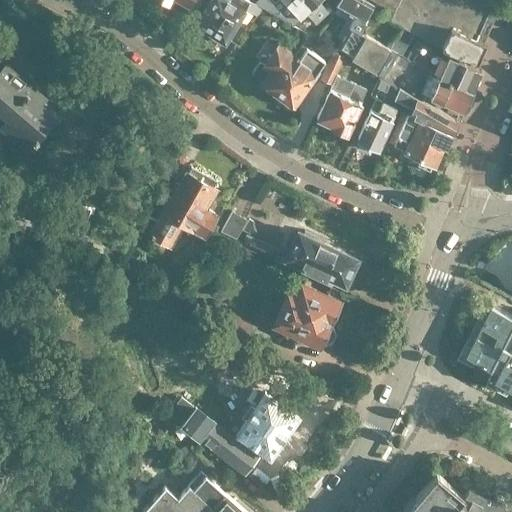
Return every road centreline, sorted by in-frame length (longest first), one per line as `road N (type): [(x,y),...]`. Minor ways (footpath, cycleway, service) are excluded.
road 1 (residential): [(86,0),(251,142),(339,196),(453,241)]
road 2 (tertiary): [(315,511),(373,438),(398,383)]
road 3 (tertiary): [(398,383),(453,241)]
road 4 (residential): [(473,209),(476,172),(511,86)]
